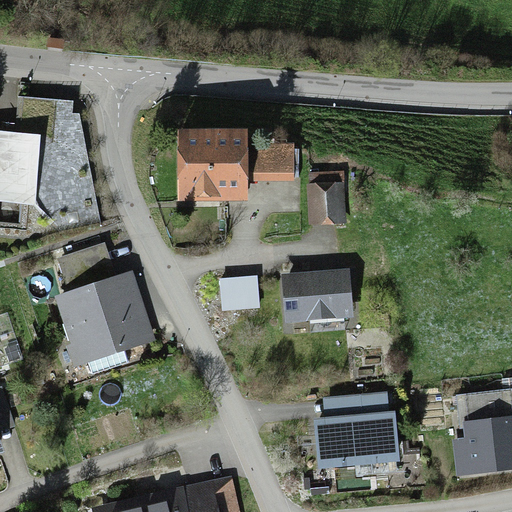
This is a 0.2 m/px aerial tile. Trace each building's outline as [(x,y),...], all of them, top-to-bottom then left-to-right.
[(182,156),(190,156),(190,195),(247,195),(247,177),(292,178),(292,147),(247,147),(247,135),(182,135),(182,156)] [(31,199),(36,142),(36,141),(0,137),(0,196),(24,198),(31,199)] [(313,223),(338,222),(347,221),(344,173),(311,174),(313,223)] [(130,362),(125,347),(151,339),(130,276),(115,281),(105,249),(63,263),(74,294),(62,298),(83,361),(89,359),(93,374),(130,362)] [(346,274),(288,279),(291,318),(349,313),(346,274)] [(257,277),(222,280),(225,309),(259,307),(257,277)] [(503,391),(459,396),(462,428),(469,427),(474,470),(511,465),(511,420),(506,421),(503,391)] [(319,422),(322,462),(397,456),(394,416),(319,422)] [(238,511),(231,478),(147,497),(149,508),(130,511),(238,511)]
